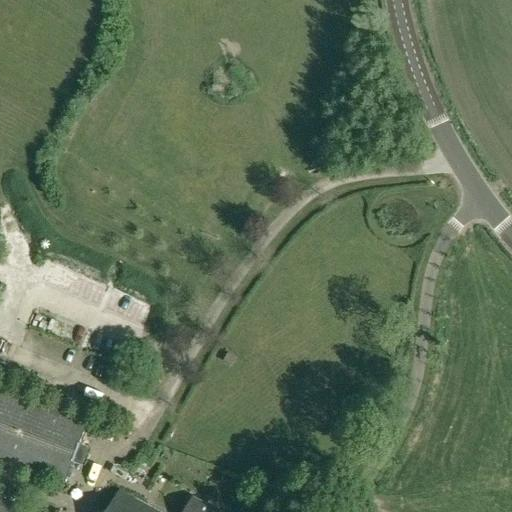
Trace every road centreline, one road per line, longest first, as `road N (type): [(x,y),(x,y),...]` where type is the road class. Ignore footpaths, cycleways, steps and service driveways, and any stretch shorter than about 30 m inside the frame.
road 1 (unclassified): [(355,511),(413,399),(435,258),(478,200)]
road 2 (unclassified): [(478,200),(435,122),(396,0)]
